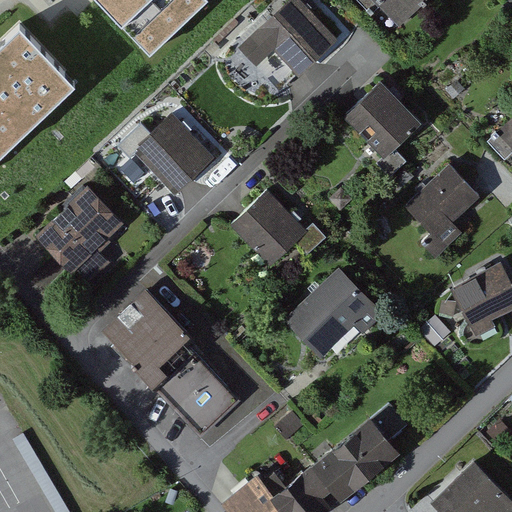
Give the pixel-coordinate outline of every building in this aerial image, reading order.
[(206,0),(101,0),(151,52),(206,0)] [(340,35),(307,0),(301,0),(266,33),(301,71),(340,35)] [(426,0),(374,0),(399,26),(426,0)] [(0,148),(72,83),(20,27),(0,46),(0,148)] [(422,120),(384,79),(347,114),(385,155),(422,120)] [(175,114),(143,144),(181,185),(213,155),(175,114)] [(479,195),(447,162),(406,199),(438,233),(479,195)] [(126,224),(91,186),(43,230),(79,268),(126,224)] [(273,193),(240,224),(277,263),(310,232),(273,193)] [(511,312),(511,272),(505,261),(458,290),(483,330),(511,312)] [(376,304),(343,269),(293,316),(325,351),(376,304)] [(153,290),(108,330),(146,372),(191,331),(153,290)] [(195,354),(160,385),(201,431),(236,400),(195,354)] [(391,398),(379,409),(392,424),(404,413),(391,398)] [(377,416),(314,464),(338,496),(401,447),(377,416)] [(511,498),(478,461),(439,498),(452,511),(502,511),(511,503),(511,498)] [(303,511),(271,470),(232,499),(242,511),(303,511)]
